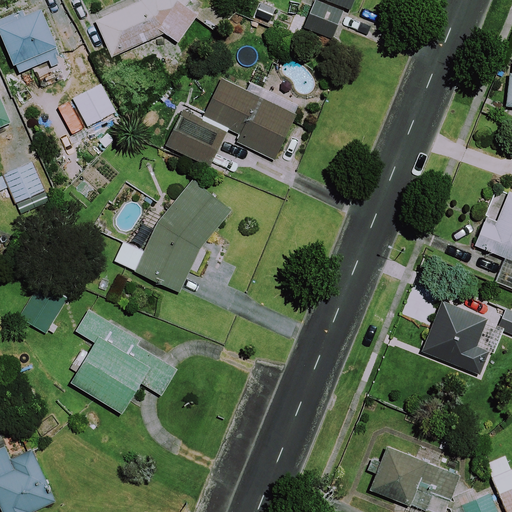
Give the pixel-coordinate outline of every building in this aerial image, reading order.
[(93,53),(99,69),(109,65),(111,71),(166,47),(161,35),(166,33),(179,44),(198,20),(214,33),(238,3),(234,0),(143,0),(142,2),(97,21),(108,47),(93,53)] [(317,0),(305,28),(336,42),(350,9),(353,10),(357,0),(317,0)] [(62,55),(63,54),(45,7),(0,24),(0,25),(18,72),(34,66),(42,89),(71,78),(62,55)] [(157,56),(143,64),(154,82),(168,74),(157,56)] [(187,105),(167,146),(212,168),(232,127),(241,131),(236,141),(278,160),(302,105),(251,83),(247,93),(222,82),(207,115),(187,105)] [(74,100),(89,128),(109,117),(113,124),(120,120),(102,85),(74,100)] [(0,138),(11,134),(8,125),(18,121),(2,86),(0,87),(0,138)] [(46,191),(34,163),(0,177),(0,191),(0,192),(10,188),(17,204),(46,191)] [(114,261),(182,297),(235,199),(192,176),(171,213),(167,210),(144,251),(125,241),(114,261)] [(487,218),(475,247),(498,255),(494,265),(503,268),(497,283),(511,288),(511,194),(510,194),(498,223),(487,218)] [(133,283),(119,276),(109,298),(124,305),(133,283)] [(21,318),(50,335),(65,308),(70,311),(76,301),(41,281),(21,318)] [(491,320),(443,301),(423,352),(481,375),(490,352),(480,348),(491,320)] [(511,312),(506,311),(499,331),(511,335),(511,312)] [(153,356),(87,329),(66,378),(133,405),(153,356)] [(59,500),(34,444),(25,448),(27,452),(12,459),(6,447),(0,450),(0,502),(4,511),(34,511),(59,500)] [(426,461),(387,447),(371,490),(426,510),(435,485),(419,479),(426,461)] [(511,511),(511,468),(492,478),(508,511),(511,511)] [(498,511),(490,494),(463,506),(466,511),(498,511)]
